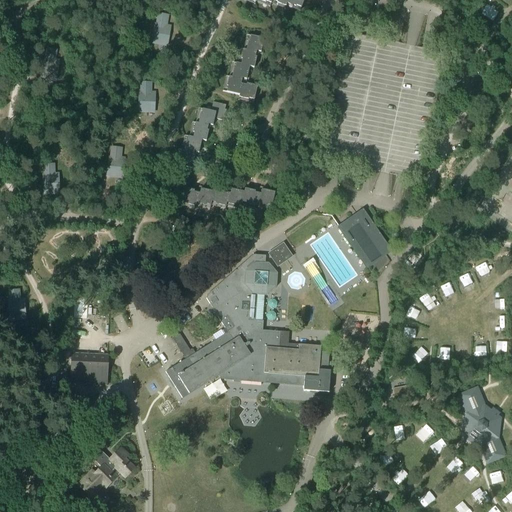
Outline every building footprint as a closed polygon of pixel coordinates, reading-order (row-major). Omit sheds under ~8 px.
[(248,0),(254,2),(253,5),(254,5),(255,0),(257,0),(264,3),(265,2),(270,4),(268,7),(269,7),(271,1),(276,2),(276,3),(284,7),(283,9),(284,9),(286,4),(295,7),(295,6),(300,8),(298,12),(299,12),(303,0),(248,0)] [(167,26),(168,15),(157,13),(156,24),(153,23),(150,44),(160,45),(161,40),(169,42),(171,26),(167,26)] [(420,180),(445,53),(410,46),(343,32),(317,160),(384,173),(420,180)] [(260,53),(263,39),(246,35),(246,36),(249,37),(248,42),(247,42),(245,50),(240,49),(240,50),(242,50),(240,59),(241,60),(240,65),(232,63),(231,63),(235,64),(234,69),(233,69),(231,78),(225,77),(228,78),(226,87),(227,87),(226,92),(222,91),(222,92),(239,95),(238,100),(238,101),(239,98),(248,100),(248,99),(253,100),(252,104),(253,104),(256,87),(246,84),(245,86),(240,84),(241,79),(246,80),(249,67),(253,68),(256,58),(254,57),(256,52),(260,53)] [(55,59),(57,50),(46,49),(45,58),(42,57),(39,79),(48,80),(49,74),(58,75),(59,60),(55,59)] [(151,92),(151,83),(141,82),(140,92),(138,92),(137,113),(146,113),(147,107),(156,107),(155,92),(151,92)] [(223,121),(226,110),(224,110),(225,105),(212,103),(210,111),(198,109),(202,110),(201,115),(200,115),(198,124),(192,122),(192,123),(195,124),(193,133),(194,133),(192,138),(184,136),(184,137),(188,137),(187,142),(186,142),(184,151),(178,150),(181,151),(179,160),(180,160),(178,165),(175,164),(175,165),(192,169),(194,158),(193,158),(194,152),(198,153),(201,140),(206,142),(208,131),(207,130),(208,125),(212,126),(214,119),(223,121)] [(121,157),(122,148),(111,147),(110,156),(108,156),(106,177),(115,178),(116,172),(124,173),(125,158),(121,157)] [(55,174),(55,164),(43,164),(43,174),(42,174),(43,195),(51,195),(51,189),(59,189),(59,173),(55,174)] [(192,180),(181,178),(181,179),(176,178),(173,191),(182,193),(180,206),(181,202),(186,203),(186,204),(195,206),(194,209),(195,209),(196,203),(205,205),(205,204),(210,206),(209,209),(210,209),(211,202),(216,203),(216,204),(225,206),(224,209),(225,209),(226,204),(235,206),(235,205),(240,206),(240,210),(242,203),(247,204),(246,205),(255,207),(255,210),(257,204),(266,206),(266,205),(271,206),(270,210),(274,193),(261,190),(260,194),(254,193),(255,191),(244,189),(243,192),(231,189),(230,194),(224,193),(224,191),(214,189),(213,192),(200,189),(199,194),(194,192),(194,191),(190,190),(192,180)] [(366,267),(390,251),(363,211),(339,227),(366,267)] [(277,266),(291,257),(283,244),(268,254),(277,266)] [(185,360),(165,372),(182,399),(189,395),(219,377),(221,380),(303,386),(303,392),(328,394),(330,372),(327,371),(329,353),(320,352),(320,347),(288,344),(288,336),(280,335),(280,332),(262,331),(263,321),(262,321),(264,296),(266,296),(276,287),(277,274),(268,263),(265,263),(265,256),(253,255),(237,269),(237,271),(235,271),(207,295),(206,299),(212,308),(207,312),(211,318),(218,318),(225,329),(222,331),(224,335),(195,353),(192,349),(190,351),(179,334),(172,339),(185,360)] [(20,299),(19,290),(8,290),(9,300),(7,300),(9,321),(18,321),(17,315),(26,314),(24,299),(20,299)] [(106,384),(107,357),(72,355),(71,384),(106,384)] [(410,396),(408,386),(392,389),(394,399),(410,396)] [(477,387),(457,395),(465,413),(462,434),(465,436),(463,438),(471,444),(473,442),(479,447),(486,466),(506,457),(499,439),(501,418),(485,405),(477,387)] [(135,468),(126,459),(130,456),(121,447),(109,459),(100,450),(91,458),(101,467),(95,473),(92,470),(76,485),(91,499),(102,488),(105,491),(118,477),(117,476),(119,474),(125,480),(135,468)]
